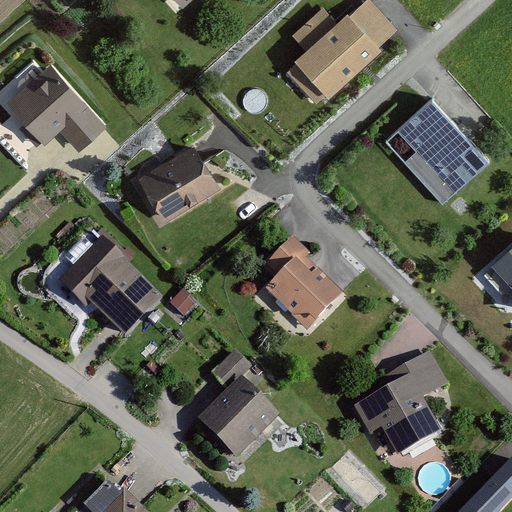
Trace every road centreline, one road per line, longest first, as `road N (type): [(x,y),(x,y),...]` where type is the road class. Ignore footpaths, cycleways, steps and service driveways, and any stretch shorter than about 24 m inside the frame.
road 1 (residential): [(479,0),(315,143),(305,177),(315,204),(511,395)]
road 2 (residential): [(224,511),(84,388),(0,330)]
